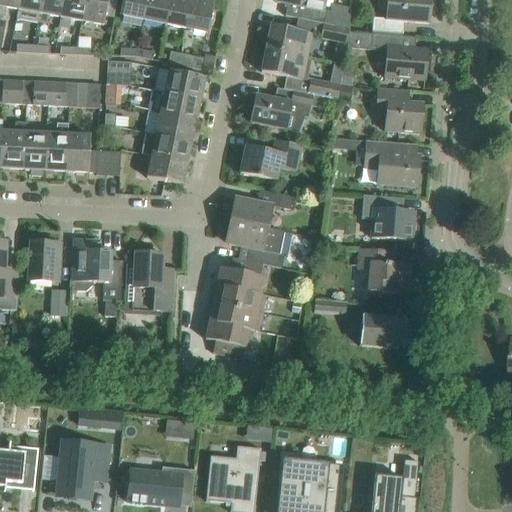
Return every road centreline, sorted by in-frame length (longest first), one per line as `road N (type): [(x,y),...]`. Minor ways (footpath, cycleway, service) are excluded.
road 1 (tertiary): [(485,0),(478,91),(455,154),(450,241),(457,258)]
road 2 (residential): [(197,218),(248,0)]
road 3 (residential): [(197,218),(0,210)]
